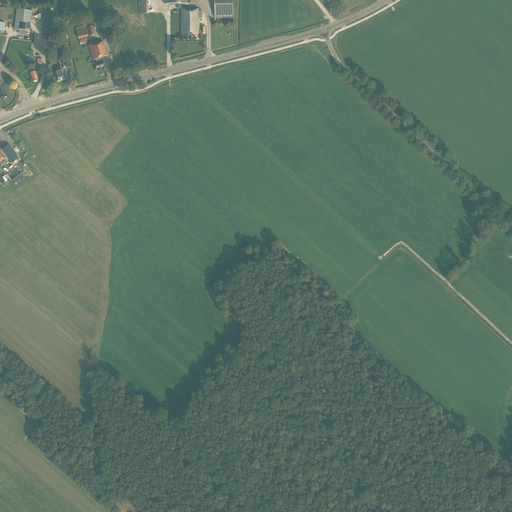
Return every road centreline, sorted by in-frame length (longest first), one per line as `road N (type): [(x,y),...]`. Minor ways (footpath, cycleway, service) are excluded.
road 1 (tertiary): [(30,108),(323,30)]
road 2 (unclassified): [(511,227),(345,70),(323,30)]
